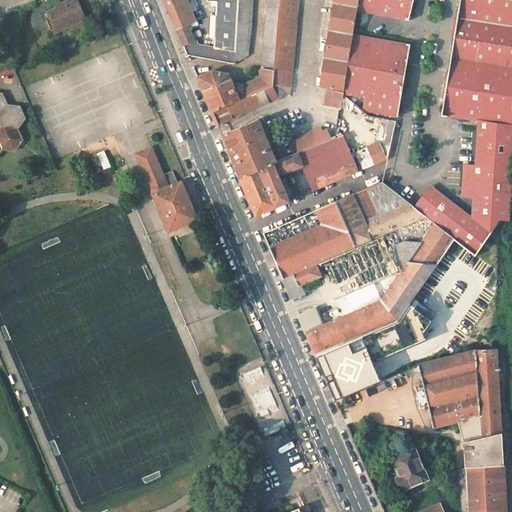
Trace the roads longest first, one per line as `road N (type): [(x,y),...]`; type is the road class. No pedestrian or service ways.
road 1 (secondary): [(143,0),(356,511)]
road 2 (unknown): [(199,140),(298,98),(310,0)]
